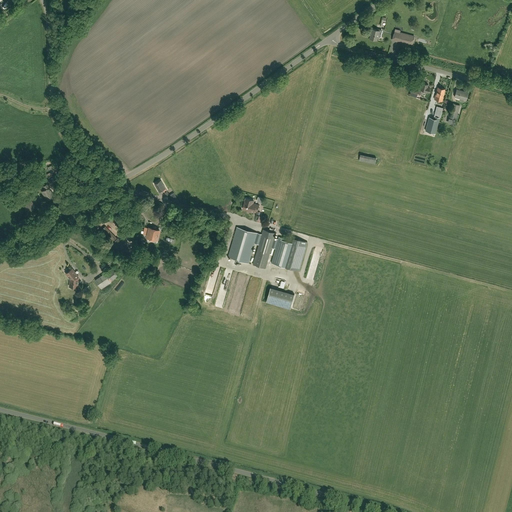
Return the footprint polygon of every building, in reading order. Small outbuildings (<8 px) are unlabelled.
[(381,36),(382,31),(372,28),(370,38),(377,40),(378,37),(379,37),(381,36)] [(395,29),(394,35),(399,36),(398,40),(401,41),(401,42),(412,45),(414,36),(400,32),(400,30),(395,29)] [(418,93),(422,94),(423,90),(426,91),(429,92),(430,87),(428,87),(428,84),(423,82),(422,86),(421,86),(418,93)] [(434,99),(442,101),(445,88),(438,86),(436,95),(435,95),(434,99)] [(409,95),(416,97),(418,90),(411,89),(409,95)] [(455,96),(460,98),(460,100),(463,101),(464,99),(466,99),(468,92),(457,89),(455,96)] [(460,105),(453,103),(448,118),(456,120),(460,105)] [(435,134),(440,118),(435,117),(434,119),(429,118),(426,131),(435,134)] [(360,154),(359,160),(375,163),(376,157),(360,154)] [(50,184),(58,180),(56,175),(48,180),(50,184)] [(161,180),(154,183),(159,191),(165,188),(161,180)] [(45,196),(47,200),(52,197),(50,193),(51,192),(48,187),(46,184),(42,186),(44,189),(41,192),(44,197),(45,196)] [(173,192),(169,195),(173,202),(177,199),(173,192)] [(35,206),(30,198),(24,202),(28,210),(35,206)] [(244,201),(242,208),(249,210),(249,211),(253,212),(254,210),(257,211),(259,205),(253,203),(254,200),(246,198),(245,201),(244,201)] [(126,223),(130,218),(115,206),(106,219),(111,222),(116,215),(126,223)] [(118,238),(117,238),(105,226),(100,231),(113,243),(111,244),(124,257),(130,251),(118,238)] [(149,226),(148,231),(147,235),(153,237),(152,239),(157,240),(160,229),(156,228),(156,226),(153,226),(153,227),(149,226)] [(283,240),(284,238),(279,236),(278,239),(274,238),(276,233),(263,229),(262,234),(237,227),(228,256),(249,262),(254,243),(259,244),(253,264),(265,268),(271,247),(275,248),(271,262),(299,270),(307,242),(296,238),(295,243),(283,240)] [(140,266),(142,259),(135,256),(132,263),(140,266)] [(308,278),(315,280),(319,266),(311,264),(308,278)] [(113,267),(95,280),(101,289),(111,282),(111,281),(118,275),(113,267)] [(73,278),(78,279),(78,276),(72,268),(65,273),(70,279),(73,278)] [(73,278),(70,279),(69,286),(77,287),(78,279),(73,278)] [(266,302),(290,309),(295,294),(270,287),(266,302)]
